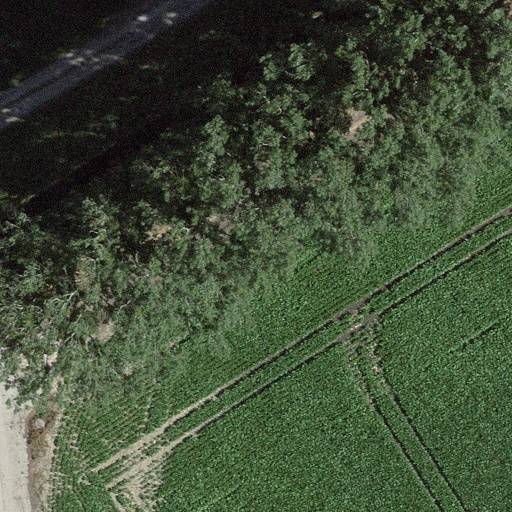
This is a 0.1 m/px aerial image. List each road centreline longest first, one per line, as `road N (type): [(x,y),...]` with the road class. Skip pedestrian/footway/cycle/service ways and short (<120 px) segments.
road 1 (track): [(511,27),(122,272),(5,370)]
road 2 (track): [(174,0),(0,109)]
road 3 (track): [(0,362),(16,511)]
